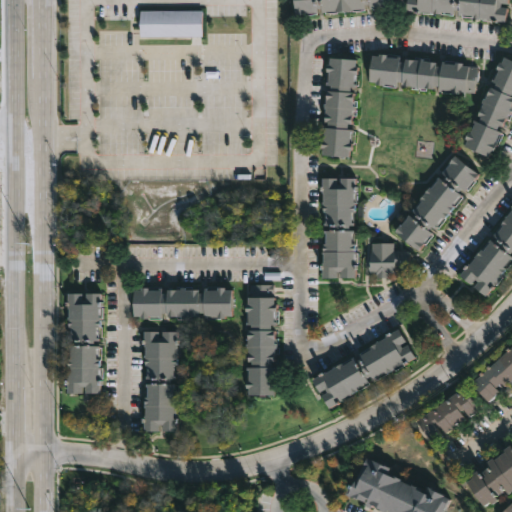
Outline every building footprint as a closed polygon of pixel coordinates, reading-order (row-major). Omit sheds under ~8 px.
[(391,0),(392,7),(368,9),(368,4),(363,4),(364,9),(350,10),(350,12),(320,12),(320,7),(315,8),(315,13),(293,14),(292,0),(391,0)] [(507,0),(507,5),(500,4),(499,8),(506,9),(504,23),(471,18),(471,16),(460,14),(460,17),(457,17),(458,11),(452,10),(452,15),(449,15),(450,12),(440,11),(440,15),(406,10),(407,0),(507,0)] [(203,11),(141,11),(141,37),(203,37),(203,11)] [(386,56),(385,58),(396,59),(396,57),(399,58),(398,62),(403,63),(403,59),(419,61),(419,59),(423,59),(423,61),(436,63),(435,66),(440,67),(440,62),(444,62),(444,65),(454,66),(454,63),(462,63),(462,67),(477,69),(474,94),(458,92),(458,94),(451,94),(451,91),(441,90),(441,92),(436,91),(437,87),(433,87),(433,89),(419,88),(419,91),(414,90),(414,88),(400,86),(400,83),(397,83),(396,87),(393,87),(394,85),(383,84),(383,86),(368,82),(371,56),(378,57),(378,55),(386,56)] [(506,59),(511,61),(511,94),(511,97),(511,102),(501,128),(498,127),(496,131),(500,133),(498,136),(497,136),(493,144),(496,146),(492,153),(490,152),(488,158),(463,147),(467,133),(469,134),(473,125),(471,124),(473,120),(477,122),(479,118),(477,117),(482,105),(480,104),(482,98),(484,99),(490,87),(493,89),(495,84),(491,82),(491,80),(493,81),(497,71),(496,70),(499,63),(500,64),(503,58),(506,59)] [(354,61),(354,68),(356,68),(356,75),(353,75),(352,87),(354,87),(354,89),(350,89),(349,94),(353,94),(351,125),(346,125),(346,131),(350,131),(349,145),(351,145),(350,153),(347,152),(347,156),(321,154),(321,151),(319,151),(320,142),(322,142),(323,132),(321,132),(321,129),(327,129),(327,124),(323,124),(324,111),(321,111),(322,102),(325,102),(325,93),(329,93),(329,87),(324,87),(324,84),(326,85),(326,66),(328,66),(329,59),(354,61)] [(473,179),(465,189),(461,187),(458,191),(461,194),(434,226),(432,225),(429,227),(433,231),(417,250),(395,231),(409,215),(411,217),(416,212),(412,208),(438,177),(442,180),(447,174),(443,171),(456,155),(478,174),(473,179)] [(353,175),(353,209),(350,209),(350,221),(351,221),(351,224),(347,224),(347,228),(351,228),(351,231),(350,231),(350,242),(353,242),(353,276),(339,276),(339,270),(335,270),(335,276),(321,276),(321,241),(324,241),(324,231),(322,231),(322,228),(328,228),(328,224),(322,224),(322,221),(324,221),(324,210),(320,210),(320,176),(335,176),(335,184),(339,184),(339,175),(353,175)] [(511,251),(509,254),(511,256),(510,259),(509,258),(502,266),(505,268),(483,295),(472,286),(476,281),(473,279),(469,284),(458,275),(480,248),(482,250),(489,242),(487,241),(489,239),(492,241),(495,238),(491,234),(493,232),(495,234),(501,225),(499,224),(511,208),(511,251)] [(392,242),(391,249),(407,249),(407,270),(393,269),(393,274),(386,274),(386,277),(376,276),(376,274),(368,272),(370,241),(392,242)] [(273,296),(273,303),(275,303),(275,310),(273,310),(273,321),(275,321),(275,323),(270,324),(270,328),(274,328),(274,342),(276,342),(276,348),(273,348),(274,360),(269,360),(269,366),(274,366),(274,368),(272,368),(273,379),(275,379),(275,387),(272,387),(272,393),(247,394),(247,387),(245,387),(244,379),(247,379),(247,368),(245,368),(245,365),(250,365),(250,360),(246,360),(246,348),(244,348),(244,342),(246,342),(246,329),(251,329),(251,323),(245,323),(245,321),(247,321),(247,310),(245,310),(244,303),(247,303),(246,284),(273,283),(273,296)] [(223,286),(223,289),(230,289),(230,315),(216,317),(216,314),(204,314),(204,317),(201,317),(201,312),(197,312),(197,315),(165,315),(165,312),(161,312),(161,316),(157,316),(157,314),(147,314),(147,318),(140,318),(140,315),(132,315),(133,289),(139,289),(139,286),(147,286),(147,288),(160,287),(160,291),(164,291),(164,289),(178,289),(178,286),(183,286),(183,289),(197,289),(197,292),(201,292),(201,287),(205,287),(205,288),(215,288),(215,286),(223,286)] [(97,292),(97,326),(95,326),(95,337),(97,337),(97,340),(92,340),(92,344),(97,344),(97,347),(95,347),(95,358),(98,358),(97,392),(65,392),(65,376),(67,376),(67,368),(65,368),(65,357),(69,357),(70,347),(67,347),(67,344),(74,344),(74,340),(67,340),(67,336),(68,336),(69,326),(66,326),(66,292),(80,292),(80,299),(83,299),(83,292),(97,292)] [(398,343),(400,347),(406,343),(413,356),(383,372),(382,370),(373,375),(374,377),(372,378),(370,374),(365,377),(368,381),(366,382),(365,381),(356,386),(357,388),(327,405),(321,394),(326,391),(324,388),(318,391),(311,378),(341,361),(342,363),(350,359),(349,357),(353,355),(355,359),(360,356),(357,352),(360,351),(361,353),(370,348),(368,345),(397,328),(403,340),(398,343)] [(175,330),(174,354),(176,354),(176,364),(172,364),(172,375),(173,375),(173,378),(169,378),(169,383),(174,383),(174,385),(172,385),(172,397),(176,397),(176,430),(143,430),(142,396),(146,396),(146,386),(144,386),(144,382),(150,382),(150,378),(144,378),(144,375),(146,375),(146,365),(142,365),(142,354),(143,354),(142,330),(156,330),(156,339),(159,339),(159,330),(175,330)] [(511,376),(503,384),(500,381),(494,385),(498,389),(485,400),(470,382),(511,343),(511,376)] [(479,408),(468,415),(463,408),(460,410),(465,418),(459,422),(457,420),(451,425),(453,428),(445,433),(439,425),(437,427),(442,434),(430,441),(416,420),(463,386),(479,408)] [(511,488),(506,493),(500,484),(498,486),(502,491),(495,496),(497,499),(490,503),(488,500),(482,505),(465,481),(471,476),(470,473),(477,468),(479,470),(484,467),(487,472),(491,469),(485,461),(491,456),(492,458),(509,444),(511,448),(511,488)] [(366,457),(389,467),(386,473),(423,491),(425,485),(448,496),(440,511),(393,511),(387,509),(386,511),(375,507),(376,505),(372,503),(370,507),(363,504),(365,501),(348,494),(366,457)] [(511,511),(500,511),(511,500),(511,511)]
